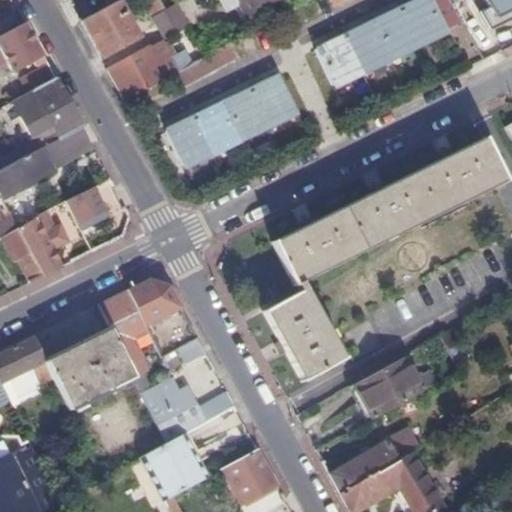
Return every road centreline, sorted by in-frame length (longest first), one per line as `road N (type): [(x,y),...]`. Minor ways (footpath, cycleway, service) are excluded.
road 1 (residential): [(511,77),(174,242)]
road 2 (residential): [(174,242),(320,511)]
road 3 (residential): [(41,0),(174,242)]
road 4 (residential): [(174,242),(0,324)]
